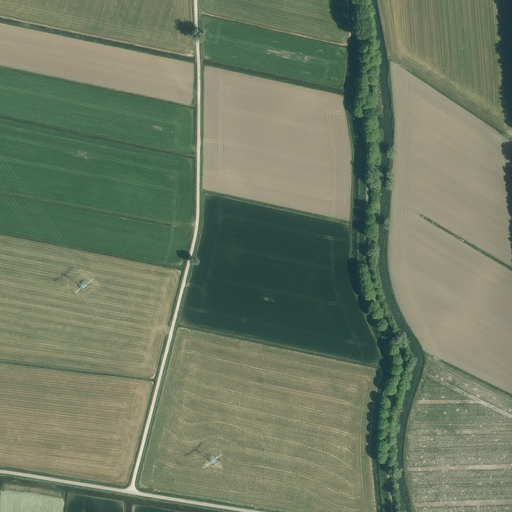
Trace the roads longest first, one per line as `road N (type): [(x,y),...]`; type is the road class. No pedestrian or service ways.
road 1 (track): [(195,0),(196,232),(131,492)]
road 2 (unclassified): [(255,511),(0,471)]
